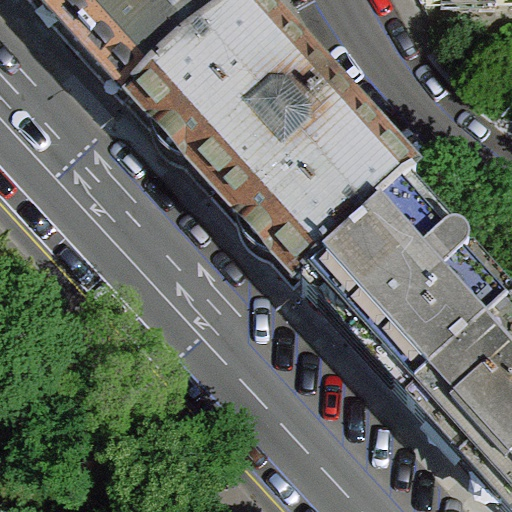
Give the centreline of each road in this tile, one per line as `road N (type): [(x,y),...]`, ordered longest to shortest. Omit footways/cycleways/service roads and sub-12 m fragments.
road 1 (tertiary): [(365,511),(0,104)]
road 2 (residential): [(511,187),(482,172),(396,92),(335,0)]
